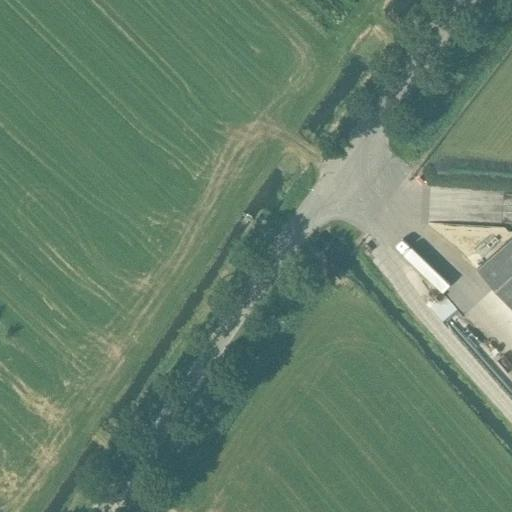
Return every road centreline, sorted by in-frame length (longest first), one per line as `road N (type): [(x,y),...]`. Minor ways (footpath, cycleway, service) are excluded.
road 1 (unclassified): [(108,511),(313,202),(470,0)]
road 2 (unknown): [(340,167),(511,376)]
